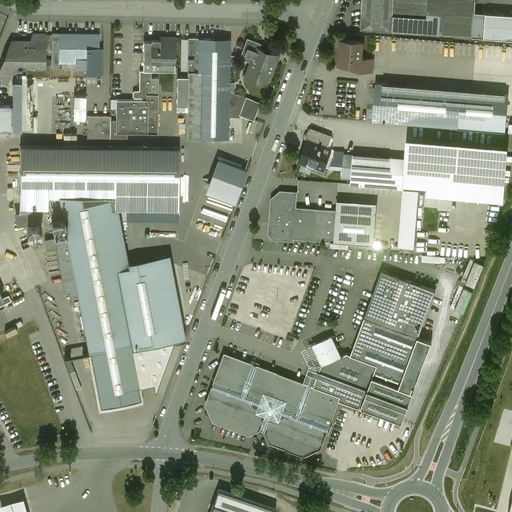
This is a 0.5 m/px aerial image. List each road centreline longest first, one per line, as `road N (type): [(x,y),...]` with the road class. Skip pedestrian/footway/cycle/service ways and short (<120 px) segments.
road 1 (residential): [(165,453),(202,329),(322,13)]
road 2 (residential): [(9,0),(53,10),(322,13)]
road 3 (secondary): [(511,262),(426,489)]
road 4 (tertiary): [(165,453),(236,463),(388,507)]
road 5 (tertiary): [(0,467),(70,454),(165,453)]
